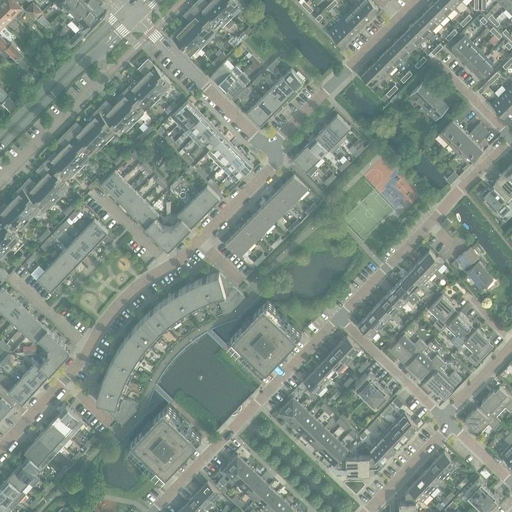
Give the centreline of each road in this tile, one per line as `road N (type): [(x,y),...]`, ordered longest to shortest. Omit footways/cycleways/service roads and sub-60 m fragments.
road 1 (residential): [(268,148),(134,17)]
road 2 (residential): [(268,148),(398,19)]
road 3 (tertiary): [(125,8),(0,135)]
road 4 (residential): [(0,181),(104,74),(103,48)]
road 5 (residential): [(171,266),(276,162),(268,148)]
road 6 (residential): [(446,422),(339,318)]
road 7 (residential): [(236,425),(339,318)]
road 8 (tertiary): [(0,149),(103,48)]
road 9 (residential): [(0,449),(89,350)]
road 10 (residential): [(339,318),(429,223)]
road 11 (residential): [(366,511),(446,422)]
road 12 (residential): [(89,350),(125,297),(171,266)]
road 13 (residential): [(236,425),(153,511)]
